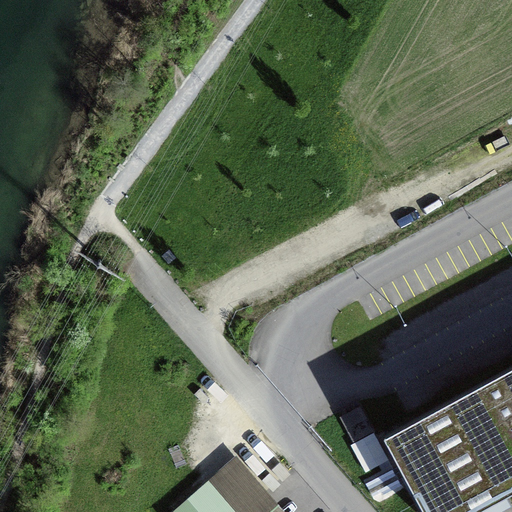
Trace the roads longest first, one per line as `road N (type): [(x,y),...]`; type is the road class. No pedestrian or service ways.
road 1 (unclassified): [(132,259),(356,511)]
road 2 (track): [(95,213),(253,0)]
